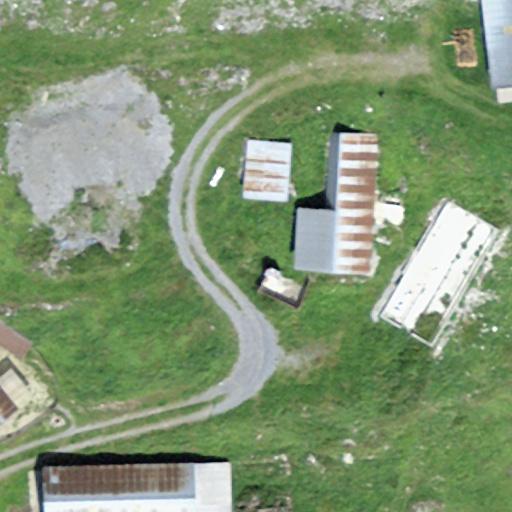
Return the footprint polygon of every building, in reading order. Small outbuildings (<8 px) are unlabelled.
[(511,0),(482,0),(493,89),(499,88),(501,102),(511,100),(511,0)] [(380,136),(340,133),(336,212),(297,209),(293,270),(372,275),(380,136)] [(292,144),(250,142),(247,202),(289,204),(292,144)] [(511,241),(511,233),(444,196),(376,321),(447,360),(511,241)] [(0,428),(23,410),(0,382),(0,428)] [(232,511),(232,461),(37,464),(38,511),(232,511)]
